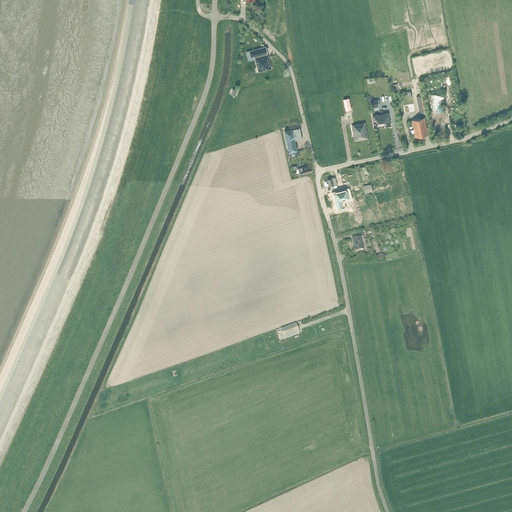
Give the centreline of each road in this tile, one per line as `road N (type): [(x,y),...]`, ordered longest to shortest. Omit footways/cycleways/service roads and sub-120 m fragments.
road 1 (unclassified): [(24,511),(209,83),(214,16)]
road 2 (unclassified): [(387,511),(315,172)]
road 3 (unclassified): [(315,172),(290,68),(245,19),(214,16)]
road 4 (unclassified): [(315,172),(448,143),(511,119)]
